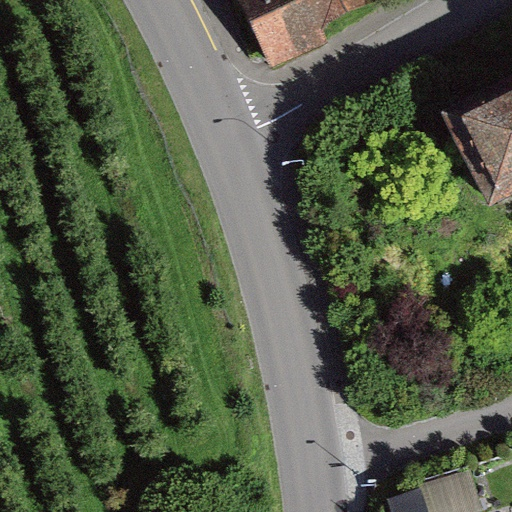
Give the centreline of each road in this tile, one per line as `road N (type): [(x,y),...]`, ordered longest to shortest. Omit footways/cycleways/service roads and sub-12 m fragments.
road 1 (tertiary): [(237,139),(323,469),(324,511)]
road 2 (residential): [(237,139),(481,0)]
road 3 (tertiary): [(160,0),(237,139)]
